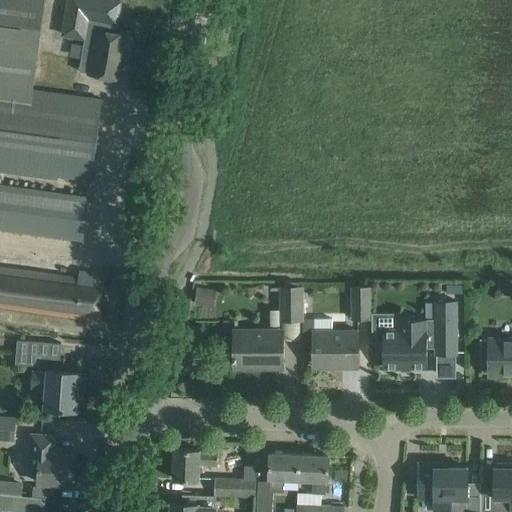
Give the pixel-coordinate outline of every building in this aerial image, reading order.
[(102,99),(33,90),(45,0),(0,0),(0,167),(92,180),(102,99)] [(114,0),(68,0),(63,34),(85,38),(89,38),(97,40),(91,73),(102,75),(122,79),(125,58),(123,57),(127,35),(115,33),(117,23),(118,23),(118,21),(121,1),(114,0)] [(0,227),(84,239),(89,198),(0,185),(0,227)] [(0,306),(99,320),(106,273),(80,270),(78,278),(0,267),(0,306)] [(198,285),(194,301),(212,306),(216,290),(198,285)] [(280,286),(280,319),(302,319),(302,285),(280,286)] [(352,286),(352,318),(370,318),(370,286),(352,286)] [(423,287),(423,305),(437,305),(436,286),(423,287)] [(437,341),(437,354),(455,354),(455,300),(437,300),(437,319),(426,319),(426,318),(399,318),(399,330),(376,330),(376,354),(383,354),(383,367),(401,367),(401,369),(410,369),(410,367),(427,366),(427,341),(437,341)] [(332,318),(314,318),(314,345),(314,362),(342,362),(342,367),(358,366),(358,347),(358,330),(333,330),(332,318)] [(282,367),(282,330),(235,329),(235,354),(234,354),(234,359),(235,359),(235,367),(257,367),(257,364),(281,364),(280,367),(282,367)] [(480,339),(480,365),(481,365),(481,362),(487,362),(487,365),(489,365),(489,374),(490,374),(490,370),(511,369),(511,338),(489,338),(489,339),(480,339)] [(18,339),(15,363),(41,365),(41,358),(42,342),(42,341),(18,339)] [(47,408),(76,410),(78,372),(50,370),(50,373),(34,372),(33,386),(49,388),(47,408)] [(0,438),(15,440),(16,418),(0,416),(0,438)] [(30,433),(28,467),(39,468),(38,482),(50,483),(70,484),(72,454),(56,453),(57,436),(57,435),(56,435),(49,434),(30,433)] [(248,454),(256,454),(257,442),(245,442),(244,450),(248,454)] [(218,464),(218,451),(174,448),(173,478),(199,479),(200,464),(218,464)] [(257,511),(272,511),(273,491),(284,491),(284,479),(298,479),(299,453),(270,452),(269,478),(271,478),(271,481),(258,480),(257,511)] [(329,454),(299,453),(298,479),(313,480),(312,493),(326,493),(326,480),(328,480),(329,454)] [(419,462),(419,496),(435,496),(434,511),(450,511),(464,511),(463,511),(466,511),(467,497),(467,486),(467,481),(467,466),(448,466),(440,466),(440,462),(419,462)] [(511,497),(511,511),(511,466),(511,467),(511,463),(497,463),(497,467),(495,467),(494,497),(511,497)] [(216,477),(215,494),(255,496),(256,479),(256,465),(244,465),(243,478),(216,477)] [(0,494),(21,497),(23,479),(0,476),(0,494)] [(214,511),(215,494),(182,493),(182,503),(171,502),(171,511),(214,511)] [(21,511),(20,511),(21,497),(0,494),(0,507),(14,509),(13,511),(21,511)] [(322,511),(323,503),(297,502),(296,511),(322,511)]
